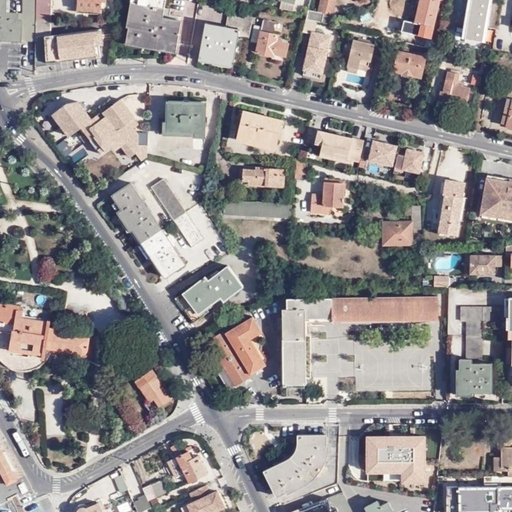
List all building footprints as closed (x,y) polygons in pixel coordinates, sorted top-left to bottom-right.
[(36,21),(36,0),(22,0),(22,13),(6,12),(7,0),(0,0),(0,36),(2,37),(2,40),(36,42),(36,21)] [(51,0),(36,0),(36,21),(51,21),(51,0)] [(106,0),(78,0),(77,10),(101,12),(102,2),(107,2),(106,0)] [(126,40),(177,49),(181,23),(160,19),(163,0),(131,0),(126,27),(128,28),(126,40)] [(309,8),(310,0),(279,0),(279,1),(309,8)] [(324,13),(333,15),(336,0),(320,0),(318,12),(324,13)] [(439,0),(420,0),(415,23),(433,27),(439,0)] [(471,0),(465,39),(483,42),(489,0),(471,0)] [(318,22),(321,23),(324,13),(318,12),(309,9),(306,19),(318,22)] [(249,38),(254,14),(229,10),(226,25),(240,28),(239,31),(239,36),(249,38)] [(336,26),(337,16),(333,15),(324,13),(321,23),(336,26)] [(274,54),(286,56),(289,43),(277,41),(279,34),(273,33),(275,22),(264,19),(262,27),(255,25),(252,38),(259,40),(256,53),(274,57),(274,54)] [(306,19),(303,32),(313,35),(313,33),(315,33),(318,22),(306,19)] [(51,35),(51,21),(36,21),(36,42),(35,62),(101,54),(99,43),(102,43),(100,29),(51,35)] [(239,36),(239,31),(205,25),(199,56),(234,63),(239,36)] [(330,36),(315,33),(313,33),(313,35),(312,39),(311,39),(308,53),(306,52),(304,58),(307,59),(305,66),(303,75),(312,76),(312,74),(322,76),(330,36)] [(378,54),(386,56),(387,51),(391,38),(383,37),(378,54)] [(395,53),(399,40),(391,38),(387,51),(395,53)] [(438,49),(440,41),(430,39),(428,47),(438,49)] [(176,54),(177,49),(126,40),(126,44),(176,54)] [(359,65),(369,67),(374,45),(354,40),(351,53),(347,52),(345,62),(349,62),(348,67),(358,69),(359,65)] [(427,57),(398,51),(394,72),(422,78),(427,57)] [(234,63),(199,56),(199,61),(233,67),(234,63)] [(447,104),(466,108),(470,88),(457,85),(460,74),(448,71),(443,91),(441,91),(438,102),(447,104)] [(511,101),(511,99),(508,98),(502,123),(507,125),(511,101)] [(84,133),(85,132),(91,139),(89,140),(100,154),(112,145),(115,150),(121,145),(130,156),(136,152),(142,160),(147,157),(147,146),(137,145),(138,135),(135,127),(139,124),(134,118),(135,117),(126,105),(119,110),(115,104),(104,113),(108,118),(98,126),(78,101),(66,103),(52,113),(69,136),(80,128),(84,133)] [(207,105),(166,103),(166,131),(194,133),(194,136),(206,137),(207,105)] [(464,114),(466,108),(447,104),(445,110),(464,114)] [(283,120),(243,110),(236,140),(276,150),(283,120)] [(348,160),(359,163),(364,141),(318,130),(315,143),(322,145),(319,156),(347,162),(348,160)] [(59,143),(64,155),(71,152),(66,140),(59,143)] [(364,141),(359,163),(370,165),(375,143),(364,141)] [(386,168),(394,170),(400,146),(392,144),(386,168)] [(400,146),(394,170),(408,174),(407,177),(417,179),(420,167),(417,167),(421,152),(400,146)] [(306,179),(308,163),(302,162),(296,160),(295,177),(306,179)] [(256,170),(244,168),(243,181),(248,182),(248,185),(285,187),(286,176),(280,175),(280,169),(256,166),(256,170)] [(511,218),(511,181),(487,177),(481,213),(511,218)] [(344,208),(346,183),(335,183),(335,179),(324,178),(323,194),(312,194),(311,213),(333,214),(333,207),(344,208)] [(174,220),(186,212),(164,179),(151,187),(174,220)] [(457,236),(466,184),(445,180),(443,194),(444,194),(437,232),(457,236)] [(133,229),(142,242),(162,229),(131,183),(113,195),(117,201),(122,209),(118,212),(130,231),(133,229)] [(292,218),(292,204),(224,200),(224,214),(292,218)] [(122,209),(117,201),(113,204),(118,212),(122,209)] [(387,221),(387,246),(413,246),(413,230),(421,230),(421,205),(405,206),(405,215),(413,215),(413,220),(398,221),(387,221)] [(204,238),(186,212),(174,220),(191,246),(204,238)] [(162,229),(142,242),(166,278),(186,264),(162,229)] [(502,266),(502,256),(471,255),(471,273),(495,273),(495,265),(502,266)] [(244,288),(230,267),(209,281),(206,276),(176,297),(193,322),(208,312),(205,308),(221,297),(224,301),(244,288)] [(435,276),(434,287),(449,287),(450,287),(450,276),(435,276)] [(335,298),(335,318),(335,321),(442,319),(442,296),(335,298)] [(309,318),(335,318),(335,298),(289,298),(290,308),(309,308),(309,318)] [(18,350),(46,354),(47,348),(83,353),(85,354),(86,353),(87,352),(90,337),(89,335),(88,334),(87,333),(50,328),(51,322),(22,318),(23,311),(18,310),(19,306),(0,302),(0,331),(13,333),(10,349),(18,350)] [(466,337),(483,337),(483,322),(505,322),(505,307),(461,306),(461,322),(466,322),(466,337)] [(309,384),(309,318),(309,308),(290,308),(286,308),(286,384),(309,384)] [(202,344),(229,391),(251,377),(250,375),(266,365),(251,340),(263,332),(253,316),(226,332),(225,330),(202,344)] [(45,362),(46,354),(18,350),(10,349),(13,333),(0,331),(0,358),(2,361),(6,364),(11,367),(15,369),(20,370),(22,371),(26,370),(28,370),(32,370),(35,369),(37,368),(40,366),(42,365),(45,362)] [(483,360),(483,337),(466,337),(466,360),(471,360),(483,360)] [(471,364),(471,360),(466,360),(461,360),(461,369),(456,369),(456,396),(472,396),(472,391),(491,391),(491,365),(471,364)] [(159,408),(173,399),(153,369),(135,381),(150,402),(154,400),(159,408)] [(289,460),(263,474),(276,501),(287,497),(311,485),(317,479),(320,479),(323,474),(327,469),(321,465),(324,458),(327,445),(326,436),(296,437),(297,445),(296,449),(294,454),(292,458),(289,460)] [(511,436),(504,436),(504,447),(502,447),(502,448),(502,457),(502,468),(508,468),(508,471),(509,476),(511,476),(511,436)] [(414,459),(428,459),(428,438),(397,439),(396,461),(414,461),(414,459)] [(9,479),(11,483),(14,482),(17,480),(0,447),(0,471),(5,481),(9,479)] [(180,453),(176,454),(178,457),(177,457),(190,483),(208,474),(199,456),(193,459),(189,451),(181,455),(180,453)] [(494,471),(508,471),(508,468),(502,468),(502,457),(494,457),(494,471)] [(511,511),(511,476),(509,476),(503,477),(504,484),(508,484),(508,493),(508,511),(511,511)] [(161,481),(151,485),(156,498),(167,493),(161,481)] [(143,488),(145,495),(148,501),(156,498),(151,485),(143,488)] [(211,494),(207,486),(191,493),(194,501),(188,504),(188,505),(182,508),(183,511),(214,511),(225,507),(218,491),(211,494)] [(353,511),(343,492),(320,501),(321,503),(299,511),(298,510),(291,511),(353,511)] [(138,500),(133,503),(137,511),(140,511),(151,508),(148,501),(145,495),(138,498),(138,500)] [(394,511),(389,502),(380,506),(378,501),(366,507),(368,511),(394,511)] [(103,511),(99,502),(87,508),(86,508),(86,507),(85,507),(84,507),(83,507),(82,507),(81,507),(81,508),(80,508),(79,508),(79,509),(78,509),(78,510),(77,511),(103,511)]
